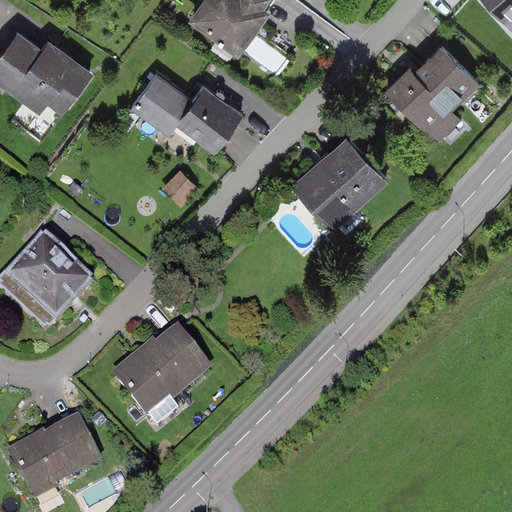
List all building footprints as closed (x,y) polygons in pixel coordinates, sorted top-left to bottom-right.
[(272,0),(204,0),(192,16),(236,49),(272,0)] [(511,0),(486,0),(511,28),(511,0)] [(471,22),(456,9),(448,18),(463,31),(471,22)] [(42,49),(19,32),(0,58),(0,80),(28,100),(35,91),(63,111),(92,72),(49,40),(42,49)] [(477,79),(443,45),(416,72),(411,68),(393,86),(416,109),(412,113),(428,130),(431,126),(441,136),(459,117),(449,107),(477,79)] [(244,114),(204,84),(193,99),(157,72),(133,105),(170,134),(182,118),(204,133),(200,138),(216,151),(244,114)] [(318,165),(301,181),(319,201),(312,207),(332,230),(388,179),(353,141),(322,169),(318,165)] [(193,184),(182,173),(167,188),(177,199),(193,184)] [(45,233),(0,280),(0,287),(48,333),(97,281),(45,233)] [(155,344),(116,376),(158,425),(179,408),(170,398),(208,367),(179,333),(159,349),(155,344)] [(74,414),(8,450),(34,497),(100,461),(74,414)]
